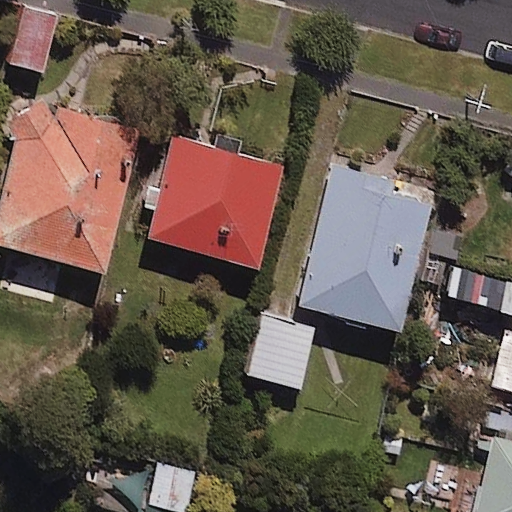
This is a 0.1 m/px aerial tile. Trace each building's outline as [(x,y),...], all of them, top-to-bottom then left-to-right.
[(56,18),(19,10),(6,65),(43,74),(56,18)] [(140,131),(41,107),(14,124),(18,137),(0,209),(0,251),(105,277),(140,131)] [(284,170),(175,141),(148,242),(257,271),(284,170)] [(422,185),(324,154),(283,284),(382,315),(422,185)] [(307,321),(253,305),(237,360),(291,377),(307,321)] [(511,353),(503,382),(511,384),(511,353)] [(511,511),(511,433),(485,426),(461,511),(511,511)] [(180,511),(191,464),(147,454),(136,507),(160,511),(180,511)]
